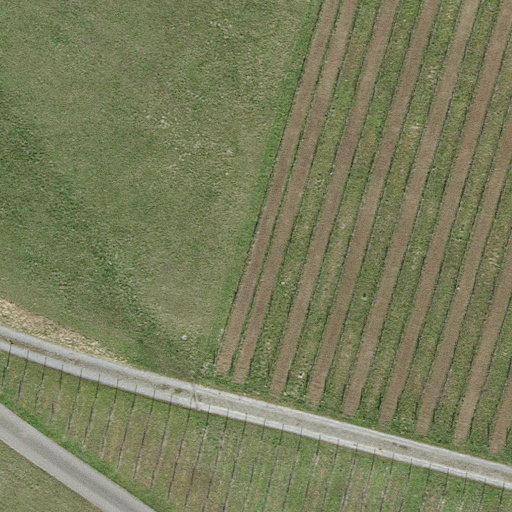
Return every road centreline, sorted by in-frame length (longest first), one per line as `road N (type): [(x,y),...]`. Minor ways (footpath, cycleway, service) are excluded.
road 1 (track): [(0,335),(115,375),(511,478)]
road 2 (track): [(0,415),(137,511)]
